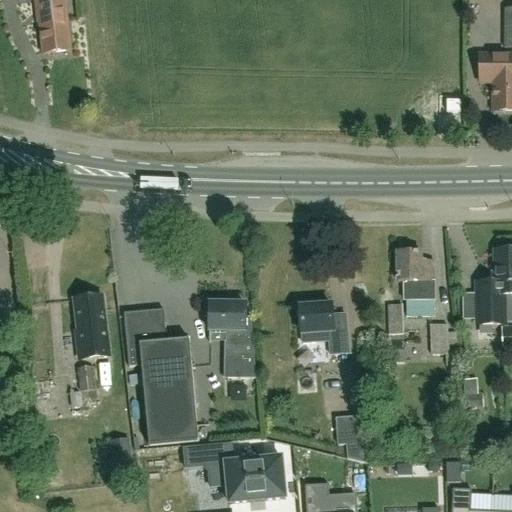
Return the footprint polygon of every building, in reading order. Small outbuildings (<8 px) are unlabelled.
[(61,0),(51,1),(35,3),(38,23),(40,22),(44,55),(69,52),(66,20),(63,20),(61,0)] [(511,12),(504,12),(503,49),(511,49),(511,12)] [(478,87),(493,87),(493,113),(511,112),(511,54),(478,55),(478,87)] [(508,328),(507,297),(511,297),(511,252),(494,253),(495,283),(474,284),(475,329),(508,328)] [(395,272),(395,280),(398,282),(398,284),(404,283),(404,302),(406,302),(406,320),(434,320),(434,302),(434,264),(421,264),(421,254),(398,254),(398,270),(395,272)] [(79,362),(109,359),(101,298),(74,301),(78,333),(76,334),(79,362)] [(227,333),(226,358),(226,361),(255,362),(251,320),(245,320),(245,307),(244,307),(235,307),(235,301),(204,301),(203,318),(210,318),(209,333),(227,333)] [(332,307),(299,310),(302,336),(302,345),(318,344),(329,343),(330,357),(349,355),(346,316),(332,317),(332,307)] [(163,312),(123,316),(128,370),(141,369),(149,449),(199,444),(189,342),(166,344),(163,312)] [(389,338),(403,337),(403,323),(388,324),(389,338)] [(447,327),(430,327),(431,357),(446,357),(446,368),(459,368),(459,356),(457,334),(447,335),(447,327)] [(511,328),(501,329),(502,350),(511,349),(511,328)] [(57,336),(39,337),(40,363),(58,362),(57,336)] [(395,364),(406,365),(408,350),(396,349),(395,364)] [(80,394),(70,395),(71,409),(82,408),(82,403),(98,401),(96,393),(93,369),(77,371),(78,378),(80,394)] [(336,421),(338,448),(346,447),(347,461),(366,465),(368,465),(364,418),(336,421)] [(231,444),(183,449),(185,469),(203,467),(209,471),(210,484),(227,482),(229,506),(285,500),(281,461),(233,465),(231,444)] [(446,485),(460,484),(460,466),(446,466),(446,485)] [(330,511),(330,498),(329,486),(305,488),(306,511),(357,511),(357,509),(330,511)] [(470,511),(471,501),(472,492),(452,491),(451,511),(470,511)]
